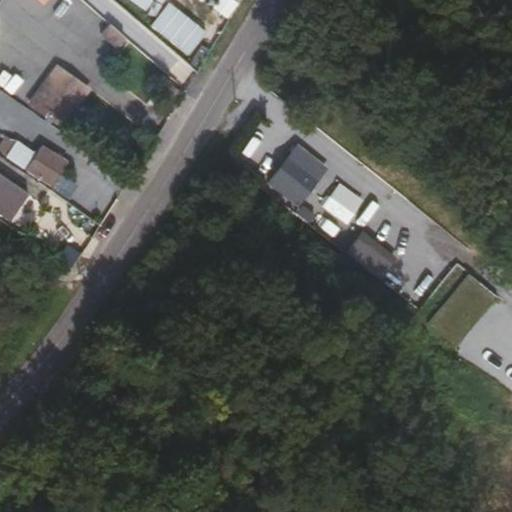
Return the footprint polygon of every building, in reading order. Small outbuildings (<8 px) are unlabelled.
[(191,50),(207,23),(167,0),(165,0),(150,26),(191,50)] [(96,37),(112,49),(119,41),(104,28),(96,37)] [(67,91),(58,104),(87,126),(96,113),(67,91)] [(40,129),(69,150),(87,126),(58,104),(40,129)] [(259,185),(287,207),(308,179),(280,158),(259,185)] [(13,178),(30,188),(38,176),(21,165),(13,178)] [(63,196),(70,187),(45,171),(31,191),(57,207),(55,210),(72,221),(80,208),(63,196)] [(0,223),(17,235),(34,210),(0,185),(0,223)] [(287,216),(294,222),(300,215),(292,209),(287,216)] [(300,215),(294,222),(299,226),(305,219),(300,215)] [(349,267),(369,282),(379,270),(359,254),(349,267)]
